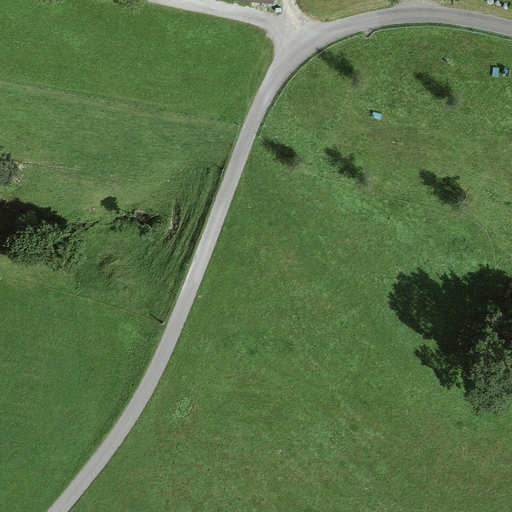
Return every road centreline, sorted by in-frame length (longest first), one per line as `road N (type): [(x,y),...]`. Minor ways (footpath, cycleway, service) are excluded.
road 1 (track): [(307,44),(260,104),(154,372),(56,511)]
road 2 (residential): [(511,29),(406,15),(364,21),(307,44)]
road 3 (track): [(179,0),(265,22),(307,44)]
